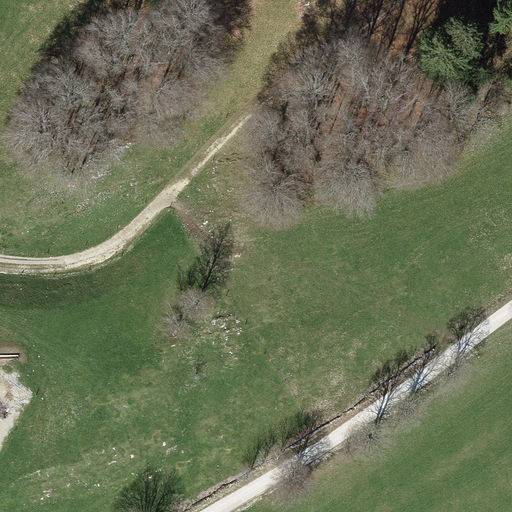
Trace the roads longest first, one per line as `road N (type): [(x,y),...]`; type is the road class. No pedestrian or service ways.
road 1 (track): [(408,0),(240,132),(105,257),(63,270),(0,265)]
road 2 (track): [(211,511),(461,358),(511,317)]
